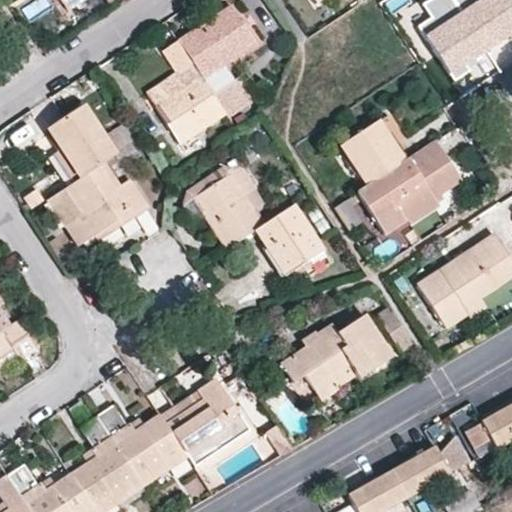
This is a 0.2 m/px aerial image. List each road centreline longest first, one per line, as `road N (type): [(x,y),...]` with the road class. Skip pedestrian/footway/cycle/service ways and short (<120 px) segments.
road 1 (residential): [(511,346),(225,511)]
road 2 (residential): [(0,206),(74,316),(82,354),(60,387),(0,427)]
road 3 (residential): [(157,0),(0,105)]
